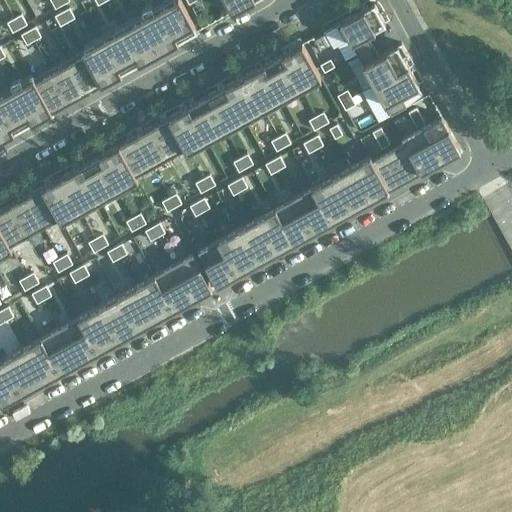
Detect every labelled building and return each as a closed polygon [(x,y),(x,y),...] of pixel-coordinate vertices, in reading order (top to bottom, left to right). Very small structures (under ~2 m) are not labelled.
[(176,41),(195,31),(178,0),(169,0),(157,7),(176,41)] [(222,0),(229,12),(250,0),(222,0)] [(374,3),(340,22),(357,53),(374,43),(369,33),(386,24),(374,3)] [(70,7),(62,11),(68,21),(75,17),(70,7)] [(157,52),(176,41),(157,7),(138,17),(157,52)] [(62,11),(55,15),(61,25),(68,21),(62,11)] [(22,13),(15,17),(20,27),(27,23),(22,13)] [(15,17),(7,21),(13,31),(20,27),(15,17)] [(138,62),(157,52),(138,17),(119,28),(138,62)] [(36,25),(29,29),(34,39),(41,35),(36,25)] [(119,73),(138,62),(119,28),(101,38),(119,73)] [(29,29),(21,33),(27,43),(34,39),(29,29)] [(325,33),(315,39),(321,49),(331,43),(325,33)] [(101,83),(119,73),(101,38),(82,49),(84,53),(101,83)] [(300,87),(319,77),(300,42),(281,53),(300,87)] [(374,84),(408,65),(397,44),(380,54),(374,43),(357,53),(374,84)] [(84,92),(101,83),(84,53),(67,62),(84,92)] [(281,98),(300,87),(281,53),(262,63),(281,98)] [(320,63),(325,71),(335,65),(330,57),(320,63)] [(67,102),(84,92),(67,62),(50,71),(67,102)] [(262,108),(281,98),(262,63),(243,74),(262,108)] [(408,65),(374,84),(391,115),(408,106),(403,95),(420,86),(408,65)] [(50,111),(67,102),(50,71),(33,81),(50,111)] [(243,119),(262,108),(243,74),(224,84),(243,119)] [(12,87),(31,121),(39,117),(42,121),(52,115),(50,111),(33,81),(31,77),(12,87)] [(224,129),(243,119),(224,84),(205,95),(224,129)] [(0,109),(12,132),(31,121),(12,87),(0,93),(0,109)] [(348,89),(337,94),(342,101),(352,96),(348,89)] [(205,140),(224,129),(205,95),(186,105),(205,140)] [(352,96),(342,101),(346,109),(356,103),(352,96)] [(187,150),(205,140),(186,105),(168,116),(184,146),(187,150)] [(408,111),(412,119),(421,114),(417,106),(408,111)] [(0,138),(12,132),(0,109),(0,138)] [(323,111),(316,115),(322,125),(329,121),(323,111)] [(440,158),(459,148),(440,113),(425,122),(421,124),(440,158)] [(412,119),(417,126),(421,124),(425,122),(421,114),(412,119)] [(316,115),(309,119),(315,129),(322,125),(316,115)] [(168,155),(184,146),(168,116),(151,125),(168,155)] [(337,123),(330,127),(335,137),(343,133),(337,123)] [(421,169),(440,158),(421,124),(417,126),(402,134),(404,138),(421,169)] [(151,165),(168,155),(151,125),(134,135),(151,165)] [(386,136),(380,126),(373,130),(379,140),(386,136)] [(286,132),(279,136),(284,146),(291,142),(286,132)] [(318,134),(311,138),(316,148),(324,144),(318,134)] [(134,174),(151,165),(134,135),(117,144),(134,174)] [(279,136),(271,140),(277,150),(284,146),(279,136)] [(388,148),(391,146),(386,136),(379,140),(384,150),(388,148)] [(311,138),(304,142),(309,152),(316,148),(311,138)] [(404,178),(421,169),(404,138),(391,146),(388,148),(404,178)] [(117,189),(136,178),(134,174),(117,144),(98,155),(117,189)] [(388,187),(404,178),(388,148),(384,150),(371,157),(388,187)] [(248,152),(241,157),(246,167),(253,163),(248,152)] [(369,198),(388,187),(371,157),(369,153),(350,164),(369,198)] [(99,199),(117,189),(98,155),(80,165),(99,199)] [(280,155),(273,159),(278,169),(286,165),(280,155)] [(241,157),(233,161),(239,171),(246,167),(241,157)] [(273,159),(266,163),(271,173),(278,169),(273,159)] [(350,208),(369,198),(350,164),(331,174),(350,208)] [(80,210),(99,199),(80,165),(61,176),(80,210)] [(210,173),(203,177),(208,188),(216,184),(210,173)] [(331,219),(350,208),(331,174),(312,185),(331,219)] [(61,220),(80,210),(61,176),(42,186),(59,216),(61,220)] [(242,176),(235,180),(241,190),(248,186),(242,176)] [(203,177),(196,181),(201,192),(208,188),(203,177)] [(235,180),(228,184),(233,194),(241,190),(235,180)] [(312,229),(331,219),(312,185),(293,195),(312,229)] [(42,225),(59,216),(42,186),(25,195),(42,225)] [(176,192),(169,196),(175,206),(182,202),(176,192)] [(25,235),(42,225),(25,195),(8,205),(25,235)] [(293,240),(312,229),(293,195),(274,206),(293,240)] [(169,196),(162,200),(168,210),(175,206),(169,196)] [(204,196),(197,201),(203,211),(210,207),(204,196)] [(197,201),(190,205),(196,215),(203,211),(197,201)] [(0,229),(8,244),(25,235),(8,205),(0,209),(0,229)] [(274,250),(293,240),(274,206),(255,216),(274,250)] [(141,212),(134,216),(139,226),(146,222),(141,212)] [(134,216),(126,220),(132,230),(139,226),(134,216)] [(255,216),(236,227),(255,261),(264,256),(266,260),(277,254),(274,250),(255,216)] [(160,221),(152,225),(158,235),(165,231),(160,221)] [(152,225),(145,229),(151,239),(158,235),(152,225)] [(237,271),(255,261),(236,227),(218,237),(237,271)] [(0,254),(10,248),(8,244),(0,229),(0,254)] [(162,236),(173,256),(182,251),(172,231),(162,236)] [(103,233),(96,237),(101,247),(109,243),(103,233)] [(96,237),(89,241),(94,251),(101,247),(96,237)] [(218,282),(237,271),(218,237),(199,248),(218,282)] [(122,242),(115,246),(120,256),(128,252),(122,242)] [(115,246),(108,250),(113,260),(120,256),(115,246)] [(67,252),(60,256),(66,267),(73,263),(67,252)] [(191,297),(210,286),(191,252),(172,262),(191,297)] [(60,256),(53,260),(59,271),(66,267),(60,256)] [(172,307),(191,297),(172,262),(153,273),(172,307)] [(84,263),(77,267),(83,277),(90,273),(84,263)] [(77,267),(70,271),(75,281),(83,277),(77,267)] [(34,271),(27,275),(32,285),(39,281),(34,271)] [(153,318),(172,307),(153,273),(134,283),(153,318)] [(27,275),(19,279),(25,289),(32,285),(27,275)] [(135,328),(153,318),(134,283),(116,294),(135,328)] [(46,284),(39,288),(45,298),(52,294),(46,284)] [(39,288),(32,292),(37,302),(45,298),(39,288)] [(116,294),(97,304),(116,339),(124,334),(126,338),(137,332),(135,328),(116,294)] [(97,349),(116,339),(97,304),(78,315),(97,349)] [(9,305),(1,309),(7,319),(14,315),(9,305)] [(78,360),(97,349),(78,315),(59,325),(78,360)] [(59,370),(78,360),(59,325),(40,336),(59,370)] [(40,381),(59,370),(40,336),(21,346),(40,381)] [(21,391),(40,381),(21,346),(2,357),(21,391)] [(0,397),(2,402),(21,391),(2,357),(0,358),(0,397)]
